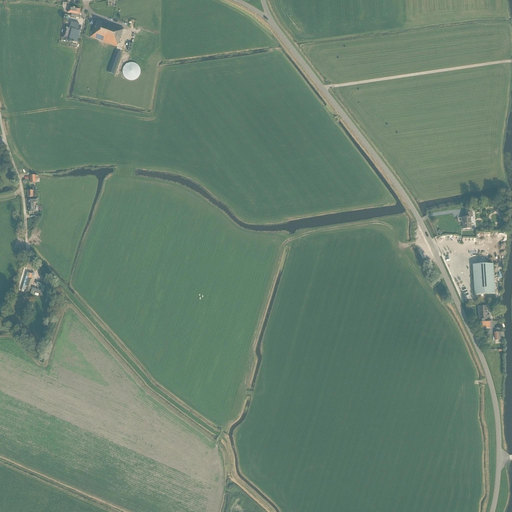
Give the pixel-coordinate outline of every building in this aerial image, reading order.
[(71,16),(79,18),(79,15),(80,15),(81,9),(69,7),(68,13),(72,14),(71,16)] [(91,37),(117,47),(124,29),(104,22),(97,20),(91,37)] [(76,28),(77,24),(71,22),(70,28),(64,26),(61,38),(74,41),(78,42),(80,33),(77,32),(76,32),(77,28),(76,28)] [(108,72),(114,74),(121,53),(115,51),(108,72)] [(140,72),(140,71),(140,70),(140,69),(140,68),(139,67),(139,66),(138,65),(137,64),(136,64),(136,63),(135,63),(134,63),(133,63),(132,62),(131,62),(130,63),(129,63),(128,63),(127,64),(126,64),(125,65),(124,66),(124,67),(123,68),(123,69),(123,70),(123,71),(123,72),(123,73),(123,74),(123,75),(124,75),(124,76),(125,77),(125,78),(126,78),(127,79),(128,80),(129,80),(130,80),(131,80),(132,80),(133,80),(134,80),(135,80),(136,79),(137,79),(138,78),(138,77),(139,77),(139,76),(140,75),(140,74),(140,73),(140,72)] [(27,191),(28,198),(36,197),(36,188),(33,188),(33,191),(27,191)] [(33,203),(37,203),(38,202),(38,198),(37,198),(28,199),(28,212),(34,212),(33,203)] [(465,213),(465,218),(461,218),(461,222),(462,222),(463,229),(471,229),(471,222),(473,222),(472,213),(465,213)] [(472,265),(474,292),(474,296),(479,296),(479,295),(495,294),(493,264),(472,265)] [(486,316),(486,312),(487,312),(487,307),(478,307),(479,317),(480,317),(480,328),(490,328),(490,320),(490,319),(490,316),(486,316)]
